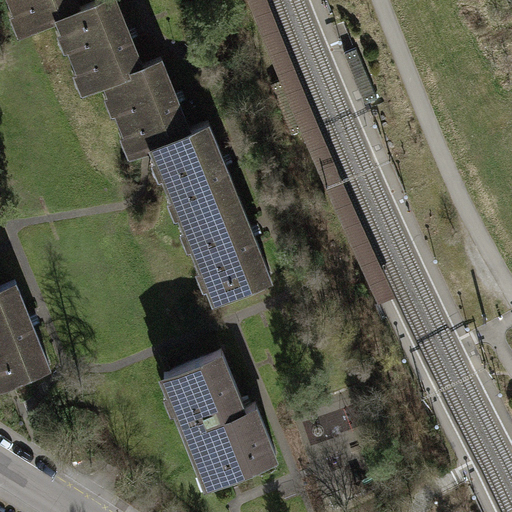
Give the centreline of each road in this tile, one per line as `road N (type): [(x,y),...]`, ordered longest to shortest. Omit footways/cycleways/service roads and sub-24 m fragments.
road 1 (track): [(381,0),(460,197),(511,292)]
road 2 (unknown): [(400,307),(499,511)]
